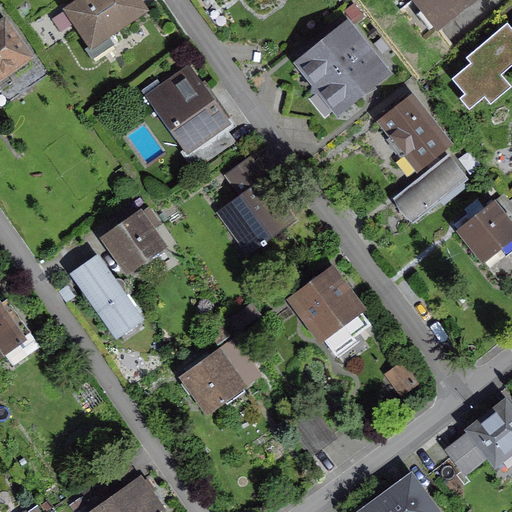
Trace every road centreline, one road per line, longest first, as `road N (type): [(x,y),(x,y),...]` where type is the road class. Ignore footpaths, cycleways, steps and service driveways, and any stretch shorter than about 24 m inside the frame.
road 1 (residential): [(175,0),(468,398)]
road 2 (residential): [(0,231),(197,511)]
road 3 (residential): [(312,511),(468,398)]
